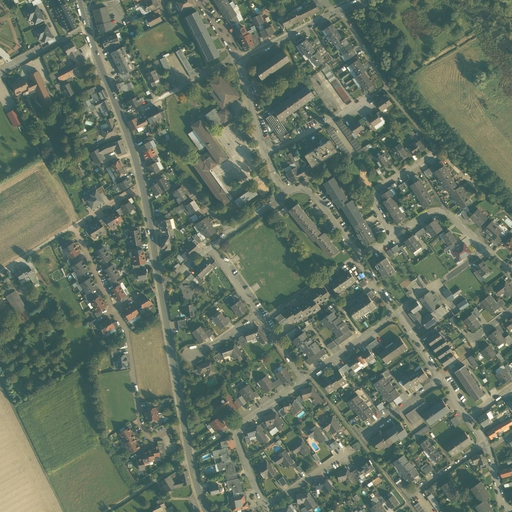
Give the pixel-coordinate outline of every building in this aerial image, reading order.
[(180,11),(181,11),(185,9),(193,5),(190,0),(180,0),(176,2),(180,11)] [(221,0),(216,4),(220,10),(228,4),(225,0),(221,0)] [(142,5),(146,12),(150,10),(155,8),(151,1),(143,5),(142,5)] [(323,8),(320,2),(315,5),(318,11),(323,8)] [(56,7),(62,20),(71,15),(69,11),(69,10),(68,8),(67,8),(65,3),(60,5),(56,7)] [(308,6),(308,7),(305,8),(303,9),(302,9),(303,10),(300,11),(299,11),(297,12),(296,10),(296,11),(297,12),(292,14),(292,13),(287,15),(287,16),(292,24),(301,20),(306,17),(307,17),(312,14),(318,11),(315,5),(314,3),(314,4),(311,5),(308,6)] [(220,10),(224,15),(232,10),(228,4),(220,10)] [(142,5),(138,7),(143,16),(151,12),(150,10),(146,12),(142,5)] [(35,24),(43,20),(37,6),(34,7),(24,12),(27,18),(30,17),(32,17),(35,24)] [(237,6),(236,7),(232,10),(236,15),(240,13),(238,9),(239,9),(237,6)] [(93,10),(99,34),(112,29),(106,7),(93,10)] [(236,15),(232,10),(224,15),(228,21),(236,15)] [(185,17),(208,62),(219,56),(217,52),(219,52),(217,49),(216,50),(211,40),(212,39),(211,36),(210,37),(205,27),(206,27),(204,24),(203,24),(200,19),(201,18),(200,15),(199,16),(196,11),(185,17)] [(151,24),(152,24),(155,23),(156,23),(161,21),(159,17),(158,17),(158,15),(156,14),(152,16),(148,18),(151,24)] [(73,20),(71,15),(62,20),(68,32),(77,28),(74,23),(75,22),(74,20),(73,20)] [(228,21),(231,26),(233,24),(237,23),(237,22),(239,22),(236,15),(228,21)] [(255,28),(256,28),(258,27),(263,25),(263,24),(259,16),(259,15),(251,19),(255,28)] [(292,25),(292,24),(287,16),(284,18),(285,20),(281,22),(284,27),(285,26),(286,29),(292,25)] [(236,30),(233,24),(231,26),(228,27),(231,33),(236,30)] [(324,30),(327,35),(335,30),(331,24),(324,30)] [(47,41),(52,38),(46,25),(34,31),(37,37),(40,35),(44,43),(47,41)] [(247,32),(248,34),(250,33),(256,30),(255,28),(253,26),(250,28),(251,30),(247,32)] [(260,32),(263,38),(274,33),(271,26),(265,29),(260,31),(259,32),(260,32)] [(238,39),(240,39),(240,38),(247,34),(244,27),(235,32),(237,35),(236,35),(238,39)] [(327,35),(331,40),(339,35),(335,30),(327,35)] [(116,34),(109,36),(112,44),(113,44),(115,44),(115,43),(119,42),(116,34)] [(248,34),(247,34),(240,38),(240,39),(244,47),(246,48),(253,45),(250,40),(251,39),(250,36),(249,37),(248,34)] [(335,45),(337,44),(342,40),(339,35),(331,40),(335,45)] [(104,47),(112,44),(109,36),(101,40),(104,47)] [(337,44),(340,49),(348,44),(344,39),(342,40),(337,44)] [(299,45),(302,50),(309,45),(306,40),(304,41),(299,45)] [(62,46),(67,55),(72,53),(77,50),(72,41),(62,46)] [(340,49),(344,54),(351,49),(348,44),(340,49)] [(302,50),(305,54),(312,49),(309,45),(302,50)] [(117,50),(115,47),(114,48),(108,51),(111,56),(116,53),(115,51),(117,50)] [(112,56),(114,61),(126,54),(123,47),(117,50),(115,51),(116,53),(111,56),(111,57),(112,56)] [(308,59),(310,57),(315,54),(312,49),(305,54),(308,59)] [(355,54),(351,49),(344,54),(347,60),(355,54)] [(72,53),(73,55),(76,60),(81,57),(80,56),(80,55),(79,54),(78,53),(78,52),(77,51),(77,50),(72,53)] [(255,71),(262,80),(290,60),(283,51),(255,71)] [(310,57),(313,62),(320,57),(317,52),(315,54),(310,57)] [(115,64),(117,68),(130,62),(126,54),(114,61),(113,61),(114,64),(115,64)] [(74,61),(76,60),(73,55),(68,58),(71,63),(74,61)] [(74,66),(58,74),(59,77),(57,78),(60,82),(65,80),(71,76),(82,71),(83,62),(81,57),(76,60),(74,61),(75,63),(74,66)] [(324,61),(320,57),(313,62),(316,66),(324,61)] [(350,65),(353,70),(361,65),(357,60),(350,65)] [(134,69),(130,62),(117,68),(120,72),(119,73),(125,70),(126,73),(128,72),(134,69)] [(353,70),(357,76),(363,72),(365,70),(361,65),(353,70)] [(119,73),(121,78),(129,75),(128,72),(126,73),(125,70),(119,73)] [(146,74),(150,83),(155,81),(158,80),(154,70),(146,74)] [(29,76),(32,82),(36,89),(43,85),(44,86),(45,85),(38,71),(29,76)] [(52,81),(57,78),(59,77),(58,74),(56,71),(49,75),(52,81)] [(355,77),(359,81),(366,76),(363,72),(357,76),(355,77)] [(208,91),(222,110),(226,107),(240,97),(227,78),(223,81),(219,75),(209,83),(212,88),(208,91)] [(359,81),(362,86),(369,81),(366,76),(359,81)] [(329,111),(332,109),(334,107),(312,77),(307,80),(308,80),(329,111)] [(21,91),(28,88),(26,84),(24,79),(12,85),(16,94),(17,94),(19,94),(20,93),(21,91)] [(372,86),(369,81),(362,86),(365,90),(367,89),(372,86)] [(28,88),(30,92),(36,89),(32,82),(26,84),(28,88)] [(62,87),(67,97),(74,93),(69,83),(62,87)] [(123,92),(121,89),(119,84),(119,83),(114,86),(113,86),(117,95),(117,94),(122,92),(123,92)] [(30,92),(28,88),(21,91),(23,95),(24,94),(25,95),(28,94),(30,95),(32,94),(35,95),(37,93),(43,105),(51,101),(43,85),(36,89),(30,92)] [(274,113),(279,121),(314,97),(306,86),(272,110),(274,113)] [(104,89),(98,92),(93,94),(96,99),(97,102),(101,100),(106,98),(107,97),(108,97),(104,89)] [(126,102),(129,109),(141,103),(139,99),(138,96),(126,102)] [(381,110),(385,108),(391,104),(386,96),(376,103),(381,110)] [(107,100),(101,103),(100,103),(101,105),(102,106),(104,112),(107,111),(111,109),(112,109),(108,99),(107,100)] [(151,110),(156,121),(161,118),(162,118),(159,113),(156,107),(151,110)] [(217,113),(222,120),(224,123),(232,117),(226,107),(222,110),(217,113)] [(218,123),(222,120),(217,113),(214,108),(204,116),(211,126),(219,123),(218,123)] [(7,114),(14,127),(23,122),(15,109),(7,114)] [(156,121),(151,110),(145,113),(148,119),(150,124),(150,123),(156,121)] [(279,121),(274,113),(269,116),(265,119),(282,142),(290,136),(279,121)] [(368,119),(374,126),(381,121),(380,119),(376,114),(368,119)] [(136,128),(140,127),(137,122),(136,118),(127,122),(131,131),(136,128)] [(191,126),(193,130),(205,146),(209,151),(199,158),(198,158),(191,163),(222,206),(229,201),(224,194),(226,194),(221,187),(219,188),(208,171),(209,170),(211,169),(218,164),(227,158),(199,120),(191,126)] [(354,132),(356,134),(364,129),(361,125),(360,123),(358,122),(351,127),(354,132)] [(101,130),(104,139),(117,134),(115,128),(113,125),(108,127),(102,130),(101,130)] [(246,141),(250,139),(243,129),(239,131),(246,141)] [(199,150),(205,146),(193,130),(188,134),(199,150)] [(115,151),(116,154),(126,151),(122,139),(112,143),(114,148),(115,151)] [(321,146),(317,148),(324,159),(327,157),(328,157),(330,156),(330,155),(337,151),(329,140),(325,143),(326,144),(321,147),(321,146)] [(411,149),(415,155),(418,153),(421,151),(425,149),(422,145),(420,141),(419,141),(410,147),(411,149)] [(142,153),(143,153),(152,148),(149,142),(145,144),(139,147),(142,153)] [(104,146),(98,149),(100,153),(114,148),(112,143),(104,146)] [(397,158),(399,161),(408,156),(406,153),(400,144),(391,150),(393,155),(395,154),(398,158),(397,158)] [(100,153),(104,159),(105,158),(103,155),(115,151),(114,148),(100,153)] [(155,155),(152,148),(143,153),(144,156),(146,160),(151,157),(156,155),(155,155)] [(318,163),(324,159),(317,148),(313,150),(313,152),(309,155),(308,153),(304,156),(311,167),(315,165),(318,163)] [(104,159),(100,153),(98,149),(97,149),(90,154),(94,161),(96,164),(104,159)] [(387,159),(384,154),(382,151),(374,155),(375,156),(376,158),(375,159),(380,167),(381,169),(382,169),(385,168),(385,167),(386,166),(390,164),(388,161),(387,159)] [(289,161),(291,164),(294,163),(295,162),(290,153),(286,155),(289,161)] [(109,167),(113,172),(123,166),(119,161),(109,167)] [(286,174),(294,169),(291,164),(289,161),(287,162),(290,166),(283,169),(286,174)] [(149,171),(151,175),(159,171),(155,163),(152,165),(147,167),(148,169),(147,169),(149,172),(149,171)] [(288,179),(289,179),(299,174),(299,173),(296,168),(294,163),(291,164),(294,169),(286,174),(288,179)] [(126,172),(123,166),(113,172),(116,178),(117,178),(120,176),(126,172)] [(435,171),(439,177),(447,172),(444,166),(442,167),(440,169),(437,170),(437,171),(435,171)] [(232,198),(211,169),(209,170),(221,187),(226,194),(230,200),(232,198)] [(451,177),(447,172),(439,177),(443,182),(451,177)] [(291,183),(301,177),(299,174),(289,179),(291,183)] [(352,223),(354,226),(364,220),(358,210),(359,209),(357,206),(356,207),(352,200),(349,202),(334,177),(324,184),(326,187),(327,186),(329,189),(328,190),(327,190),(329,193),(330,193),(330,192),(333,196),(332,196),(334,199),(333,199),(335,202),(336,202),(338,205),(337,205),(339,208),(339,209),(342,207),(343,206),(345,210),(344,211),(348,216),(349,216),(351,219),(350,219),(350,220),(351,219),(353,222),(352,223)] [(454,183),(451,177),(443,182),(446,188),(454,183)] [(118,185),(121,190),(132,184),(128,178),(123,181),(118,185)] [(156,195),(160,193),(162,192),(169,188),(163,179),(163,178),(157,182),(157,184),(151,187),(151,188),(156,195)] [(411,185),(415,191),(423,185),(419,180),(417,181),(414,183),(412,185),(411,185)] [(458,188),(454,183),(446,188),(449,193),(452,192),(458,188)] [(415,191),(418,196),(426,191),(423,185),(415,191)] [(461,186),(458,188),(452,192),(456,197),(464,192),(461,186)] [(173,192),(176,197),(183,193),(180,187),(177,189),(173,192)] [(234,201),(238,207),(257,194),(252,188),(234,201)] [(87,202),(91,209),(103,202),(99,195),(96,190),(84,197),(87,202)] [(381,195),(385,201),(391,197),(393,196),(389,190),(387,192),(381,195)] [(418,196),(422,202),(430,196),(426,191),(418,196)] [(467,197),(464,192),(456,197),(459,203),(467,197)] [(187,198),(183,193),(176,197),(179,203),(184,200),(187,198)] [(434,202),(430,196),(422,202),(425,207),(434,202)] [(395,202),(391,197),(385,201),(383,202),(387,207),(395,202)] [(471,203),(467,197),(459,203),(463,208),(471,203)] [(186,206),(190,214),(198,209),(193,201),(187,205),(185,206),(186,206)] [(129,202),(125,205),(124,205),(123,204),(120,206),(121,207),(124,213),(126,215),(131,212),(130,211),(134,209),(131,205),(129,202)] [(398,208),(395,202),(387,207),(390,213),(398,208)] [(316,240),(330,257),(338,251),(324,233),(323,234),(298,204),(289,210),(315,241),(316,240)] [(275,214),(278,219),(288,211),(285,207),(275,214)] [(402,213),(398,208),(390,213),(394,218),(402,213)] [(475,221),(480,226),(483,223),(487,219),(482,214),(478,209),(471,216),(470,217),(475,222),(475,221)] [(116,212),(114,213),(112,214),(110,215),(116,225),(122,221),(119,216),(117,212),(116,212)] [(471,216),(467,212),(462,215),(466,221),(470,217),(471,216)] [(406,219),(402,213),(394,218),(398,224),(403,221),(406,219)] [(190,217),(193,222),(198,219),(195,214),(190,217)] [(110,215),(109,216),(108,217),(105,219),(107,223),(110,228),(116,225),(110,215)] [(199,227),(201,231),(210,225),(206,218),(200,221),(195,225),(197,228),(199,227)] [(162,229),(163,231),(167,230),(172,229),(171,229),(170,223),(169,224),(169,220),(168,219),(163,221),(162,221),(162,223),(158,224),(159,226),(160,226),(161,229),(162,229)] [(364,220),(354,226),(359,233),(357,234),(361,239),(362,238),(366,245),(376,239),(364,220)] [(431,223),(427,226),(426,227),(433,236),(442,229),(435,220),(431,223)] [(96,223),(93,225),(99,235),(105,231),(102,226),(100,222),(97,224),(96,223)] [(493,240),(499,234),(500,232),(496,228),(497,227),(492,222),(487,227),(484,231),(488,234),(487,235),(490,236),(490,235),(494,239),(493,239),(493,240)] [(93,239),(99,235),(93,225),(90,227),(91,228),(88,229),(88,230),(90,234),(93,239)] [(215,232),(210,225),(201,231),(206,237),(215,232)] [(497,226),(497,227),(496,228),(500,232),(499,234),(501,236),(504,233),(504,232),(504,231),(504,230),(503,229),(499,225),(498,227),(497,226)] [(430,238),(433,236),(426,227),(427,226),(426,226),(424,228),(427,232),(427,233),(430,238)] [(424,228),(419,231),(422,236),(427,233),(427,232),(424,228)] [(140,237),(140,235),(139,235),(139,233),(138,230),(134,231),(128,232),(129,239),(140,237)] [(449,246),(453,243),(456,241),(452,236),(453,235),(450,231),(445,234),(442,236),(443,236),(449,246)] [(492,241),(496,245),(503,238),(501,236),(499,234),(493,240),(493,239),(492,241)] [(405,242),(413,252),(421,246),(413,236),(405,242)] [(141,240),(140,237),(129,239),(130,246),(136,245),(141,244),(140,240),(141,240)] [(161,248),(164,248),(170,247),(168,237),(160,239),(161,248)] [(506,240),(503,238),(496,245),(499,247),(506,240)] [(63,249),(66,254),(77,248),(76,246),(75,245),(75,246),(73,243),(68,246),(63,249)] [(456,249),(452,251),(456,256),(459,257),(461,260),(471,253),(464,243),(456,249)] [(179,254),(183,260),(190,254),(191,255),(198,249),(195,246),(193,244),(186,250),(186,249),(179,254)] [(397,245),(389,250),(393,255),(400,250),(397,245)] [(96,256),(98,259),(107,253),(104,247),(99,250),(95,252),(96,255),(96,256)] [(78,249),(77,248),(66,254),(69,259),(72,258),(80,253),(78,250),(78,249)] [(144,256),(144,255),(143,255),(143,253),(142,250),(137,251),(132,251),(133,258),(144,256)] [(111,259),(107,253),(98,259),(100,262),(100,261),(102,264),(105,263),(111,259)] [(145,263),(144,260),(144,258),(144,256),(133,258),(134,265),(139,264),(145,263)] [(385,278),(386,279),(396,272),(386,258),(376,265),(377,264),(380,268),(379,269),(382,273),(383,272),(384,274),(383,275),(385,274),(387,277),(385,278)] [(206,259),(200,265),(206,272),(212,267),(212,266),(211,265),(206,259)] [(85,265),(84,264),(83,263),(82,260),(76,264),(72,267),(75,272),(85,265)] [(212,267),(216,270),(219,267),(215,261),(211,265),(212,266),(212,267)] [(477,270),(482,276),(487,272),(486,272),(489,270),(484,262),(482,262),(479,265),(479,266),(476,268),(477,270)] [(88,271),(86,268),(86,267),(85,265),(75,272),(78,277),(81,275),(88,271)] [(104,271),(105,273),(106,275),(106,277),(116,271),(112,265),(108,268),(103,270),(104,271)] [(200,278),(206,272),(200,265),(194,271),(197,275),(200,278)] [(21,270),(16,273),(18,276),(17,276),(20,280),(28,275),(33,273),(29,267),(25,269),(24,268),(21,270)] [(146,279),(145,275),(145,273),(146,273),(146,269),(140,270),(136,271),(137,277),(138,277),(138,281),(146,279)] [(473,273),(479,280),(483,277),(482,276),(477,270),(473,273)] [(106,277),(107,278),(108,278),(109,279),(111,282),(115,280),(120,277),(116,271),(106,277)] [(349,271),(343,275),(349,283),(351,285),(357,280),(355,276),(353,277),(349,271)] [(28,275),(34,285),(39,282),(33,273),(28,275)] [(191,282),(195,278),(191,274),(187,278),(191,282)] [(197,275),(195,278),(198,282),(199,285),(200,285),(204,282),(200,278),(197,275)] [(343,275),(337,279),(343,287),(349,283),(343,275)] [(422,288),(425,286),(418,275),(411,280),(413,283),(417,280),(422,288)] [(94,283),(93,281),(92,281),(90,278),(84,281),(80,284),(83,289),(94,283)] [(344,289),(343,287),(337,279),(331,284),(334,288),(338,294),(344,289)] [(183,297),(191,298),(193,288),(185,280),(179,286),(184,292),(183,297)] [(503,292),(508,298),(511,294),(511,289),(506,282),(495,289),(499,294),(503,292)] [(96,288),(95,285),(94,285),(94,284),(94,283),(83,289),(86,294),(89,292),(96,288)] [(110,291),(114,296),(122,290),(119,286),(119,285),(115,288),(110,291)] [(3,291),(6,297),(15,292),(13,289),(10,286),(3,291)] [(310,294),(313,298),(317,304),(320,301),(321,302),(324,300),(325,302),(329,299),(328,298),(331,295),(324,286),(319,290),(318,289),(310,294)] [(448,301),(454,297),(451,293),(448,288),(442,292),(448,301)] [(459,288),(451,293),(454,297),(462,291),(459,288)] [(125,295),(122,290),(114,296),(117,301),(119,299),(124,296),(125,296),(125,295)] [(420,299),(431,313),(436,320),(446,313),(436,300),(433,295),(430,291),(420,299)] [(17,315),(19,313),(26,309),(24,306),(15,292),(6,297),(17,315)] [(225,299),(229,304),(235,300),(231,295),(225,299)] [(139,300),(141,304),(142,306),(141,306),(141,307),(143,309),(151,304),(148,299),(147,300),(145,296),(139,300)] [(482,302),(491,314),(499,308),(496,304),(490,296),(482,302)] [(90,302),(94,307),(102,302),(99,297),(90,302)] [(368,297),(362,301),(368,309),(369,311),(375,306),(370,299),(368,297)] [(307,301),(300,306),(305,314),(306,315),(309,313),(310,314),(313,312),(314,313),(318,310),(317,309),(320,307),(318,305),(317,304),(313,298),(308,302),(307,301)] [(26,309),(28,313),(37,307),(32,300),(24,306),(26,309)] [(469,305),(466,300),(457,306),(458,307),(461,311),(469,305)] [(231,306),(238,316),(246,310),(239,301),(236,303),(231,306)] [(361,314),(368,309),(362,301),(355,306),(361,314)] [(412,311),(413,313),(417,311),(422,307),(417,301),(409,307),(412,311)] [(105,307),(102,302),(94,307),(97,312),(100,310),(105,307)] [(133,304),(130,306),(129,307),(129,306),(127,307),(134,318),(139,315),(136,310),(133,304)] [(184,306),(186,317),(194,316),(192,305),(184,306)] [(303,316),(305,314),(300,306),(298,305),(293,308),(292,307),(285,313),(287,316),(290,321),(291,322),(295,320),(295,321),(298,319),(299,320),(303,317),(303,316)] [(362,315),(361,314),(355,306),(349,310),(355,320),(362,315)] [(127,307),(126,308),(125,309),(122,311),(126,316),(129,321),(134,318),(127,307)] [(461,311),(458,307),(451,311),(455,316),(461,311)] [(474,309),(474,310),(479,316),(482,314),(477,307),(474,309)] [(19,313),(22,317),(28,313),(26,309),(19,313)] [(94,314),(97,318),(103,315),(100,310),(97,312),(94,314)] [(437,321),(436,320),(431,313),(423,319),(417,311),(413,313),(412,311),(408,314),(419,328),(424,325),(427,329),(437,321)] [(326,326),(328,325),(337,319),(333,312),(332,312),(330,314),(322,320),(322,321),(323,320),(325,323),(324,323),(326,326)] [(30,317),(28,313),(22,317),(24,321),(30,317)] [(217,323),(220,329),(225,325),(227,323),(228,323),(225,318),(221,313),(214,318),(218,323),(217,323)] [(278,323),(285,318),(282,313),(274,318),(278,323)] [(464,320),(472,331),(480,325),(475,319),(472,314),(472,315),(464,320)] [(290,321),(287,316),(285,318),(278,323),(277,323),(281,328),(290,321)] [(339,318),(337,319),(328,325),(333,332),(334,331),(345,323),(344,322),(342,323),(339,318)] [(89,323),(91,328),(98,324),(95,319),(89,323)] [(109,319),(104,322),(109,331),(114,328),(112,324),(109,319)] [(177,321),(179,331),(186,326),(185,320),(177,321)] [(104,334),(109,331),(104,322),(98,325),(104,334)] [(349,330),(345,323),(334,331),(339,337),(342,335),(344,333),(347,332),(349,330)] [(196,337),(199,342),(204,339),(204,338),(206,336),(207,336),(204,333),(200,327),(192,332),(192,333),(193,332),(196,337)] [(257,336),(262,343),(267,340),(258,327),(244,332),(245,335),(247,340),(257,336)] [(289,339),(298,333),(299,332),(295,328),(286,335),(289,339)] [(207,337),(207,338),(213,334),(209,329),(204,333),(207,336),(206,336),(207,337)] [(437,329),(432,332),(427,336),(429,338),(437,332),(438,332),(437,329)] [(497,346),(504,341),(505,340),(504,339),(497,330),(489,335),(494,342),(494,341),(497,345),(497,346)] [(300,345),(301,345),(309,339),(308,339),(307,338),(307,337),(304,333),(304,332),(300,335),(293,340),(298,346),(299,346),(300,345)] [(432,346),(433,345),(443,338),(441,335),(439,336),(437,332),(429,338),(428,339),(431,343),(430,344),(432,346)] [(239,339),(242,343),(243,342),(247,341),(247,340),(245,335),(241,336),(238,339),(239,339)] [(338,345),(343,342),(339,337),(334,340),(338,345)] [(310,338),(309,339),(301,345),(303,348),(302,348),(304,352),(306,351),(308,354),(309,354),(311,356),(310,357),(316,353),(321,350),(315,342),(313,343),(310,338)] [(436,353),(437,352),(447,345),(443,338),(433,345),(436,349),(434,350),(436,353)] [(376,339),(368,345),(372,350),(379,344),(376,339)] [(380,353),(386,362),(407,347),(401,339),(398,341),(397,339),(393,342),(394,343),(387,348),(388,349),(385,351),(384,350),(380,353)] [(327,345),(331,350),(337,346),(333,341),(327,345)] [(500,350),(507,344),(504,341),(497,346),(500,350)] [(231,354),(235,359),(242,354),(234,344),(220,349),(221,352),(223,357),(231,354)] [(441,359),(442,359),(452,352),(447,345),(437,352),(440,356),(439,357),(441,359)] [(481,352),(488,361),(493,356),(495,355),(496,354),(489,345),(481,352)] [(321,350),(316,353),(319,358),(327,353),(323,348),(321,350)] [(369,351),(362,355),(367,361),(367,362),(374,358),(369,352),(369,351)] [(454,356),(452,352),(442,359),(444,363),(443,363),(445,366),(447,365),(455,359),(453,356),(454,356)] [(309,365),(319,358),(316,353),(310,357),(306,360),(309,365)] [(468,358),(473,366),(478,362),(473,354),(468,358)] [(125,355),(122,356),(115,357),(117,369),(127,367),(125,355)] [(362,355),(355,359),(359,365),(360,366),(367,361),(362,355)] [(353,369),(359,365),(355,359),(355,358),(348,363),(352,368),(353,369)] [(447,365),(449,367),(454,364),(458,361),(456,358),(455,359),(447,365)] [(206,371),(208,376),(215,373),(211,361),(197,366),(198,369),(200,373),(206,371)] [(463,383),(465,386),(474,380),(464,366),(455,372),(456,372),(457,371),(459,374),(457,375),(460,378),(461,378),(464,382),(463,383)] [(279,379),(282,383),(291,377),(284,368),(279,372),(280,373),(277,375),(279,379)] [(192,371),(194,377),(201,375),(200,373),(198,369),(192,371)] [(422,369),(416,373),(421,381),(421,382),(428,377),(422,369)] [(511,379),(506,373),(503,369),(496,374),(504,384),(511,379)] [(339,371),(334,375),(340,384),(341,385),(346,381),(342,375),(339,371)] [(414,386),(421,381),(416,373),(415,373),(409,377),(414,385),(414,386)] [(333,375),(327,379),(334,387),(334,388),(340,384),(334,375),(333,375)] [(261,387),(266,393),(274,387),(274,386),(272,384),(267,376),(259,382),(262,386),(261,387)] [(380,389),(381,389),(388,383),(384,377),(378,381),(376,383),(380,389)] [(407,390),(414,385),(409,377),(408,377),(402,381),(407,390)] [(328,391),(334,387),(327,379),(327,378),(321,382),(328,391)] [(484,394),(474,380),(465,386),(468,390),(469,389),(472,393),(471,394),(473,398),(474,397),(476,400),(475,400),(475,401),(484,394)] [(484,387),(488,392),(495,387),(491,382),(484,387)] [(389,383),(388,383),(381,389),(386,395),(387,395),(394,389),(389,383)] [(240,391),(243,394),(246,398),(244,399),(247,403),(255,397),(253,393),(247,386),(240,391)] [(314,401),(317,404),(322,400),(312,388),(301,391),(302,394),(301,394),(301,395),(303,400),(303,399),(312,397),(314,399),(313,400),(313,401),(314,401)] [(395,389),(394,389),(387,395),(391,401),(393,400),(399,396),(399,395),(395,389)] [(224,404),(229,412),(235,408),(236,408),(235,407),(232,403),(234,402),(228,394),(226,395),(227,397),(221,401),(217,404),(220,407),(224,404)] [(241,407),(247,403),(244,399),(246,398),(243,394),(236,399),(236,400),(239,404),(241,407)] [(221,409),(220,407),(217,404),(221,401),(227,397),(226,395),(213,404),(218,411),(220,409),(221,410),(221,409)] [(354,408),(355,407),(362,402),(358,395),(350,401),(354,408)] [(393,400),(397,405),(402,401),(399,396),(393,400)] [(426,418),(430,425),(446,413),(446,412),(449,409),(442,400),(435,405),(436,407),(433,409),(432,408),(424,413),(427,417),(426,418)] [(289,409),(294,415),(301,409),(294,401),(282,404),(283,407),(284,411),(289,409)] [(360,414),(361,413),(368,408),(363,401),(362,402),(355,407),(360,414)] [(224,404),(220,407),(221,409),(221,410),(220,409),(218,411),(219,412),(224,408),(228,413),(229,412),(224,404)] [(369,407),(368,408),(361,413),(365,420),(374,414),(369,407)] [(405,415),(409,420),(418,413),(415,409),(415,408),(405,415)] [(485,412),(486,413),(490,420),(495,417),(491,409),(485,412)] [(422,418),(418,413),(409,420),(412,425),(422,418)] [(478,418),(483,427),(492,422),(490,420),(486,413),(478,418)] [(276,426),(277,427),(280,425),(283,423),(276,414),(274,415),(274,414),(269,415),(269,417),(264,418),(265,421),(266,426),(267,425),(274,423),(274,424),(276,426)] [(210,423),(216,431),(225,425),(221,421),(219,417),(216,419),(210,423)] [(328,428),(333,434),(341,428),(333,417),(322,424),(326,430),(328,428)] [(450,420),(455,427),(460,424),(455,417),(450,420)] [(496,434),(497,436),(511,427),(511,421),(511,419),(500,425),(503,430),(496,434)] [(394,427),(387,432),(394,442),(400,438),(401,439),(408,435),(401,424),(395,428),(394,427)] [(412,435),(416,441),(431,430),(427,425),(412,435)] [(497,427),(494,429),(496,434),(503,430),(500,425),(496,427),(497,427)] [(260,442),(262,440),(266,438),(265,437),(261,432),(262,432),(257,426),(246,429),(248,436),(249,437),(254,435),(253,435),(255,434),(258,438),(257,439),(260,442)] [(269,432),(272,436),(279,431),(277,427),(276,426),(269,432)] [(313,435),(319,444),(325,439),(316,426),(307,433),(309,437),(313,435)] [(119,433),(122,438),(132,433),(130,430),(131,430),(129,428),(125,430),(119,433)] [(497,436),(496,434),(494,429),(493,429),(487,432),(491,439),(497,436)] [(387,447),(394,442),(387,432),(381,436),(380,434),(372,440),(379,450),(386,446),(387,447)] [(448,450),(452,456),(469,445),(468,443),(471,441),(465,432),(458,437),(458,438),(455,441),(454,439),(446,445),(449,449),(448,450)] [(122,438),(125,443),(133,438),(135,438),(134,437),(133,434),(133,435),(132,433),(122,438)] [(124,444),(127,449),(136,443),(135,441),(134,439),(133,438),(125,443),(124,444)] [(425,450),(426,450),(432,446),(427,439),(421,444),(425,450)] [(299,449),(303,455),(309,451),(302,440),(290,448),(294,453),(299,449)] [(352,446),(357,452),(363,447),(360,444),(359,442),(357,442),(356,443),(352,446)] [(138,445),(136,443),(127,449),(130,454),(139,448),(139,447),(138,445)] [(431,456),(437,452),(433,445),(432,446),(426,450),(431,456)] [(220,455),(222,463),(231,461),(228,448),(222,449),(212,451),(213,457),(220,455)] [(155,461),(154,458),(153,450),(152,450),(150,450),(148,450),(148,451),(147,451),(147,452),(149,462),(155,461)] [(282,461),(286,467),(292,463),(286,454),(287,454),(285,451),(278,456),(274,460),(277,464),(282,461)] [(438,451),(437,452),(431,456),(436,463),(443,458),(438,451)] [(149,463),(149,462),(147,452),(146,452),(144,453),(141,453),(142,459),(144,464),(149,463)] [(480,465),(486,463),(487,463),(484,454),(477,456),(479,463),(480,465)] [(399,469),(400,469),(408,463),(403,456),(394,462),(399,469)] [(232,460),(231,461),(222,463),(217,464),(218,469),(225,468),(226,475),(232,474),(235,473),(232,460)] [(363,474),(364,475),(374,468),(369,461),(359,468),(363,474)] [(257,469),(263,478),(267,475),(269,474),(271,478),(275,474),(267,462),(257,469)] [(409,462),(408,463),(400,469),(404,475),(405,475),(413,469),(409,462)] [(414,468),(413,469),(405,475),(410,481),(414,478),(419,475),(414,468)] [(500,471),(502,478),(511,474),(511,473),(510,468),(500,471)] [(187,470),(179,472),(181,481),(183,486),(191,484),(187,470)] [(347,480),(350,483),(354,480),(350,474),(347,470),(336,473),(339,482),(347,480)] [(174,482),(170,475),(168,477),(172,484),(176,482),(181,481),(179,472),(178,473),(179,478),(178,478),(179,480),(176,481),(174,482)] [(414,478),(417,483),(422,479),(419,475),(414,478)] [(167,492),(174,488),(174,487),(172,484),(168,477),(161,481),(162,484),(163,486),(167,492)] [(277,480),(282,487),(287,483),(283,477),(277,480)] [(232,487),(234,494),(239,493),(242,492),(239,479),(233,480),(226,482),(227,488),(232,487)] [(322,489),(325,494),(328,491),(329,492),(332,489),(331,486),(327,481),(326,480),(314,482),(316,490),(322,489)] [(442,486),(446,491),(453,486),(449,481),(442,486)] [(479,498),(481,502),(485,500),(490,496),(480,481),(472,487),(475,490),(474,491),(477,495),(478,494),(480,497),(479,498)] [(211,494),(211,495),(219,493),(219,490),(220,490),(219,485),(209,487),(210,490),(209,490),(210,494),(211,494)] [(163,486),(159,488),(163,494),(167,492),(163,486)] [(456,491),(453,486),(446,491),(449,496),(456,491)] [(460,496),(456,491),(449,496),(452,501),(459,497),(460,496)] [(305,507),(308,511),(316,506),(307,493),(302,494),(302,496),(296,497),(297,503),(297,504),(298,504),(303,503),(306,507),(305,507)] [(232,510),(232,511),(245,509),(245,508),(244,508),(243,501),(244,501),(243,497),(243,496),(239,497),(230,499),(231,503),(233,510),(232,510)] [(386,501),(391,508),(398,503),(395,499),(394,499),(392,497),(393,496),(389,499),(386,501)] [(493,511),(485,500),(481,502),(476,506),(479,510),(480,509),(482,511),(481,511),(493,511)] [(175,511),(172,506),(165,509),(163,504),(164,503),(158,506),(159,507),(155,510),(152,511),(175,511)] [(370,508),(372,511),(382,511),(379,506),(377,503),(376,504),(370,508)] [(413,506),(418,511),(424,511),(417,503),(413,506)]
